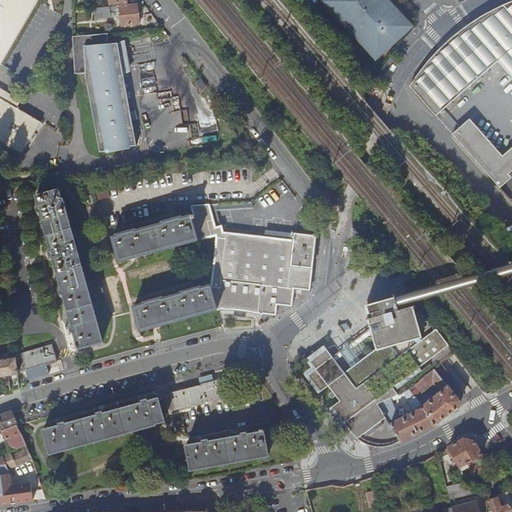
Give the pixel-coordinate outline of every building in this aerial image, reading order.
[(0,0),(0,140),(23,154),(42,122),(19,108),(23,101),(0,86),(0,68),(41,0),(0,0)] [(385,0),(325,0),(324,1),(375,57),(409,27),(385,0)] [(420,72),(410,86),(436,116),(498,61),(511,77),(511,148),(503,156),(472,121),(454,136),(497,185),(511,171),(511,1),(510,2),(494,10),(478,18),(458,32),(448,41),(430,59),(420,72)] [(122,7),(122,10),(124,26),(141,24),(138,4),(122,7)] [(136,141),(120,49),(110,51),(110,45),(109,34),(74,37),(76,74),(87,73),(88,80),(100,153),(137,146),(136,141)] [(202,92),(207,89),(202,81),(196,84),(202,92)] [(203,126),(214,124),(213,114),(201,115),(203,126)] [(37,197),(40,207),(37,208),(39,214),(41,213),(43,218),(44,222),(52,251),(49,252),(51,258),(54,258),(56,267),(57,269),(63,289),(60,290),(62,296),(64,295),(67,304),(68,309),(72,322),(73,327),(70,328),(72,334),(75,333),(78,346),(76,346),(77,350),(79,349),(79,350),(103,343),(101,335),(100,335),(94,313),(95,313),(91,297),(89,297),(83,275),(84,275),(80,259),(79,260),(73,237),(74,237),(69,221),(68,222),(60,191),(37,197)] [(252,208),(251,201),(208,205),(215,229),(221,227),(217,211),(252,208)] [(310,291),(317,236),(300,234),(285,232),(284,240),(266,238),(223,232),(221,227),(215,229),(208,205),(191,206),(193,216),(198,240),(199,241),(216,236),(217,238),(211,286),(218,311),(222,310),(228,310),(234,311),(234,313),(234,316),(245,317),(246,315),(246,312),(258,315),(259,313),(261,315),(263,316),(263,315),(275,316),(276,305),(293,307),(295,289),(310,291)] [(191,242),(198,240),(193,216),(192,217),(192,216),(184,219),(184,217),(176,219),(176,218),(173,219),(173,220),(163,223),(164,224),(136,232),(136,230),(131,232),(130,230),(127,231),(127,233),(117,236),(118,237),(114,238),(120,262),(128,260),(128,259),(153,252),(153,253),(168,249),(168,248),(191,242)] [(511,225),(503,230),(506,235),(511,232),(511,225)] [(267,230),(266,238),(284,240),(285,232),(267,230)] [(211,313),(218,311),(211,286),(201,289),(201,288),(196,289),(195,288),(192,289),(193,290),(183,293),(183,294),(163,300),(163,299),(157,300),(157,299),(154,300),(154,301),(144,304),(145,305),(135,307),(142,332),(150,329),(149,328),(152,327),(156,326),(172,322),(172,323),(188,319),(187,318),(210,311),(211,313)] [(332,408),(334,411),(344,424),(345,424),(351,432),(355,437),(360,441),(367,445),(375,447),(379,447),(385,447),(391,446),(396,443),(401,441),(379,404),(410,389),(411,390),(412,388),(416,385),(434,369),(441,363),(440,362),(453,352),(436,329),(422,340),(419,337),(418,333),(420,332),(413,307),(411,308),(410,302),(408,297),(407,294),(403,295),(393,298),(380,302),(365,306),(367,315),(369,314),(372,314),(372,315),(373,318),(367,320),(374,345),(376,344),(377,347),(377,348),(358,363),(354,366),(344,373),(327,350),(322,353),(318,358),(316,363),(315,369),(316,370),(314,371),(314,373),(314,378),(316,382),(318,388),(320,393),(328,386),(332,391),(330,393),(329,395),(329,396),(330,397),(331,398),(333,398),(336,396),(340,402),(332,407),(332,408)] [(17,359),(19,373),(58,362),(53,345),(16,355),(17,359)] [(440,362),(441,363),(443,362),(448,358),(454,353),(453,352),(440,362)] [(310,362),(315,369),(316,363),(318,358),(322,353),(320,354),(310,362)] [(20,383),(19,373),(17,359),(0,361),(0,377),(9,376),(13,392),(21,389),(20,383)] [(424,407),(437,425),(459,409),(460,401),(434,369),(416,385),(422,392),(433,383),(441,393),(437,397),(435,395),(432,398),(433,399),(424,407)] [(308,375),(320,393),(318,388),(316,382),(314,378),(314,373),(314,371),(308,375)] [(171,394),(175,411),(232,395),(227,378),(171,394)] [(329,411),(332,408),(332,407),(340,402),(336,396),(333,398),(331,398),(330,397),(329,396),(329,395),(330,393),(332,391),(328,386),(320,393),(325,399),(322,401),(329,411)] [(410,402),(417,398),(411,390),(405,392),(410,402)] [(420,402),(424,407),(433,399),(432,398),(430,395),(420,402)] [(402,442),(437,425),(424,407),(420,402),(417,398),(410,402),(415,413),(400,421),(392,399),(379,404),(401,441),(402,442)] [(159,400),(149,402),(148,399),(142,401),(143,404),(104,415),(103,411),(97,413),(98,416),(67,425),(65,421),(59,423),(60,427),(44,431),(51,455),(59,453),(58,452),(81,445),(81,447),(97,443),(97,441),(119,435),(119,436),(135,432),(134,431),(165,422),(159,400)] [(8,439),(22,433),(19,425),(18,424),(13,412),(13,411),(13,410),(0,415),(0,432),(4,431),(8,439)] [(265,432),(264,432),(264,430),(260,431),(261,433),(249,435),(248,432),(242,433),(242,436),(210,442),(210,439),(203,441),(203,443),(187,447),(192,471),(200,469),(200,468),(223,464),(223,465),(239,462),(238,461),(263,457),(269,456),(265,432)] [(464,440),(444,452),(449,460),(454,457),(463,472),(470,467),(468,463),(483,455),(475,442),(464,440)] [(9,470),(32,460),(26,446),(21,445),(24,451),(13,455),(12,453),(4,457),(9,470)] [(11,474),(9,470),(4,457),(4,455),(0,456),(0,504),(35,500),(32,484),(12,487),(10,474),(11,474)] [(481,464),(470,470),(474,477),(485,471),(481,464)] [(451,501),(464,498),(461,486),(448,489),(451,501)] [(375,490),(367,492),(371,507),(378,505),(375,490)] [(511,511),(511,510),(510,505),(502,508),(498,499),(489,503),(491,508),(490,509),(490,511),(511,511)] [(453,509),(454,511),(479,511),(477,503),(453,509)]
